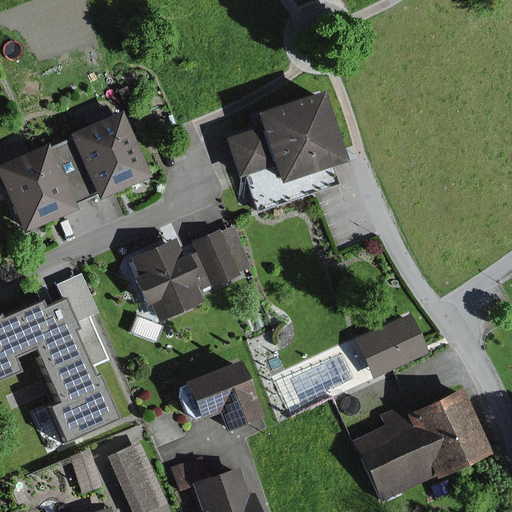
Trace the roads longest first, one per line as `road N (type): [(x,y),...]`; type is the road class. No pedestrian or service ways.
road 1 (residential): [(0,280),(192,199),(206,181),(192,127)]
road 2 (residential): [(360,156),(400,257),(441,318)]
road 3 (residential): [(441,318),(468,345),(511,440)]
